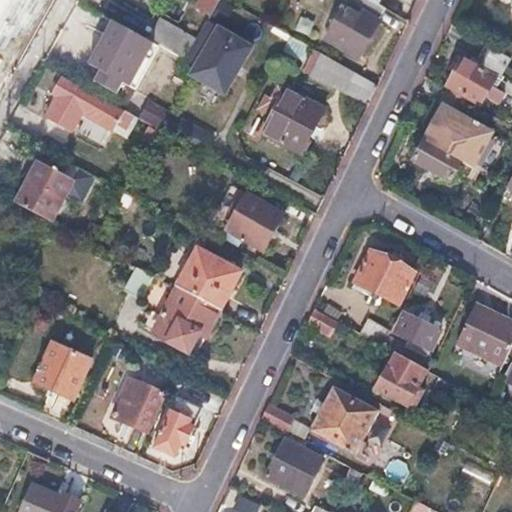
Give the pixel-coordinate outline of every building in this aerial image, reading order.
[(0,0),(0,43),(25,0),(0,0)] [(216,0),(200,0),(196,8),(208,15),(216,0)] [(377,4),(369,0),(344,0),(324,39),(357,58),(377,22),(376,21),(383,8),(377,4)] [(129,83),(152,42),(112,20),(89,62),(103,69),(99,77),(120,88),(124,81),(129,83)] [(252,46),(206,20),(194,42),(184,60),(194,65),(189,74),(224,94),(252,46)] [(194,42),(182,35),(173,53),(184,60),(194,42)] [(511,47),(501,41),(496,51),(507,58),(511,60),(511,57),(511,47)] [(474,65),(462,58),(457,69),(446,87),(479,105),(484,96),(496,103),(502,92),(495,88),(500,79),(497,77),(507,58),(496,51),(484,45),(474,65)] [(376,86),(319,54),(307,75),(365,109),(376,86)] [(51,95),(56,98),(45,118),(70,132),(80,114),(113,133),(125,111),(91,93),(90,95),(60,79),(51,95)] [(285,91),(277,87),(265,110),(272,114),(285,91)] [(285,91),(272,114),(262,133),(299,154),(323,109),(286,89),(285,91)] [(437,104),(442,107),(413,160),(450,181),(461,161),(470,166),(489,131),(461,116),(469,103),(445,90),(437,104)] [(211,136),(168,113),(158,129),(202,153),(211,136)] [(202,153),(158,129),(146,151),(160,158),(165,149),(206,171),(213,159),(202,153)] [(68,180),(33,161),(11,202),(46,221),(68,180)] [(238,191),(225,215),(230,218),(223,230),(262,251),(282,214),(238,191)] [(238,271),(196,250),(176,288),(217,310),(238,271)] [(413,274),(368,252),(353,283),(397,306),(413,274)] [(429,282),(421,277),(414,291),(423,295),(429,282)] [(161,302),(168,306),(153,335),(187,353),(200,327),(207,331),(218,310),(217,310),(176,288),(170,285),(161,302)] [(511,323),(495,315),(474,305),(455,345),(501,367),(511,344),(511,323)] [(335,323),(312,310),(306,324),(328,336),(335,323)] [(404,313),(393,334),(408,341),(404,348),(423,359),(428,351),(429,352),(439,331),(420,321),(404,313)] [(389,332),(366,320),(358,335),(381,347),(386,338),(389,332)] [(404,348),(386,338),(381,347),(393,354),(400,357),(404,348)] [(91,360),(50,341),(32,381),(73,399),(91,360)] [(400,357),(393,354),(374,390),(406,407),(426,371),(400,357)] [(177,374),(172,384),(186,391),(191,382),(177,374)] [(164,394),(128,378),(111,415),(128,423),(127,424),(145,432),(164,394)] [(202,388),(191,382),(186,391),(197,398),(202,388)] [(376,412),(330,388),(321,404),(307,431),(353,456),(376,412)] [(267,405),(259,421),(283,434),(292,418),(267,405)] [(190,420),(170,412),(154,446),(173,455),(180,441),(184,443),(192,427),(187,425),(190,420)] [(304,445),(286,435),(276,454),(263,478),(282,488),(288,475),(296,479),(300,471),(308,475),(315,461),(299,453),(304,445)] [(60,500),(30,487),(18,511),(73,511),(78,502),(62,495),(60,500)] [(420,511),(423,508),(413,502),(408,511),(420,511)]
